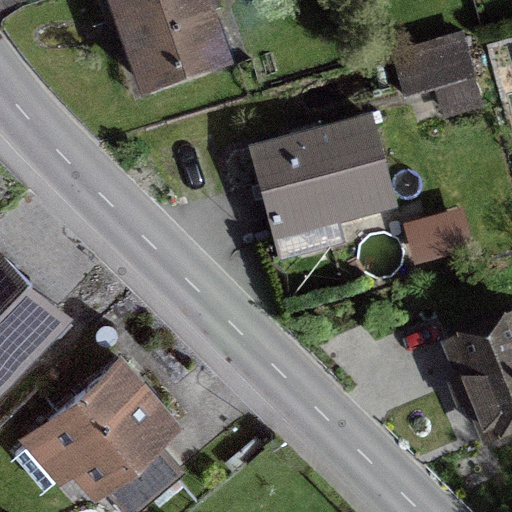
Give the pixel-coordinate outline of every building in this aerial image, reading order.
[(127,47),(142,90),(219,63),(196,0),(110,0),(119,26),(109,29),(117,50),(127,47)] [(461,53),(394,71),(401,99),(453,85),(450,75),(466,71),(461,53)] [(318,136),(306,139),(249,155),(258,189),(270,232),(272,240),(390,208),(367,123),(318,136)] [(0,365),(61,303),(0,244),(0,365)] [(511,323),(448,349),(458,373),(462,382),(471,404),(486,441),(511,429),(511,323)] [(164,423),(112,363),(44,421),(46,424),(12,453),(41,486),(75,457),(95,481),(97,480),(140,443),(164,423)]
